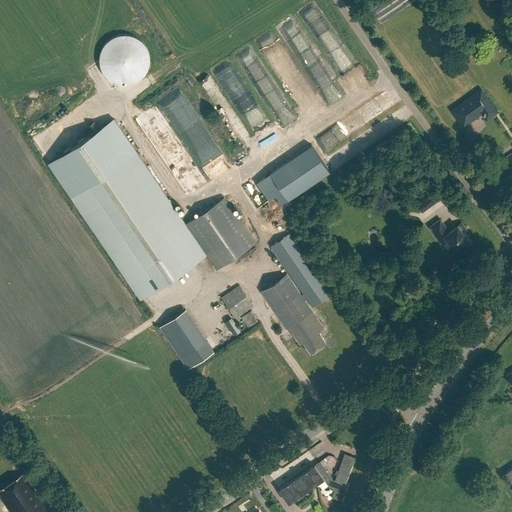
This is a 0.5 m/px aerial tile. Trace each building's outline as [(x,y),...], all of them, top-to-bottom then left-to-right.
[(110,39),(106,42),(103,46),(101,50),(100,54),(99,59),(99,64),(100,68),(102,73),(105,76),(109,80),(112,82),(117,84),(121,85),(126,85),(131,84),(135,83),(139,80),(143,77),(146,74),(148,69),(149,65),(150,60),(149,56),(148,51),(146,47),(143,43),(140,40),(136,37),(132,36),(127,35),(123,34),(118,35),(114,37),(110,39)] [(473,93),(464,81),(441,98),(450,110),(473,93)] [(113,119),(49,162),(72,196),(141,298),(205,254),(215,269),(255,242),(223,195),(184,222),(168,199),(136,152),(113,119)] [(311,144),(270,173),(288,200),(330,171),(311,144)] [(511,169),(511,152),(503,159),(511,171),(511,169)] [(434,191),(416,204),(422,212),(440,200),(434,191)] [(452,247),(449,249),(456,258),(464,252),(462,249),(470,242),(462,231),(466,229),(461,223),(449,231),(440,219),(430,227),(440,240),(445,236),(452,247)] [(271,246),(312,306),(330,294),(288,234),(271,246)] [(286,273),(261,291),(289,332),(291,331),(300,344),(303,342),(310,352),(326,342),(318,331),(323,327),(286,273)] [(239,285),(222,297),(235,318),(253,306),(239,285)] [(185,309),(160,326),(188,368),(214,351),(185,309)] [(314,464),(306,469),(312,478),(316,475),(320,481),(323,479),(327,484),(335,487),(331,497),(341,500),(347,485),(345,484),(355,457),(344,453),(334,480),(332,479),(320,461),(314,464)] [(279,489),(288,503),(314,485),(310,479),(312,478),(306,469),(279,489)] [(50,511),(24,473),(0,489),(0,496),(10,511),(50,511)]
